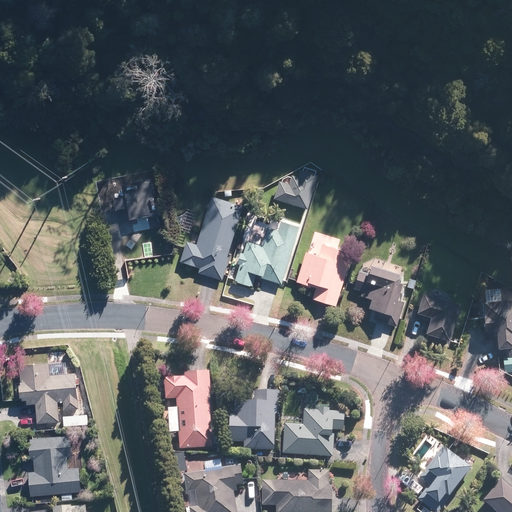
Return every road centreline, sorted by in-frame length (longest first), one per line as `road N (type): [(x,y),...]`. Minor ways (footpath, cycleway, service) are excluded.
road 1 (residential): [(0,323),(170,319),(264,337),(397,379)]
road 2 (residential): [(380,511),(378,458),(397,379)]
road 3 (residential): [(397,379),(511,429)]
